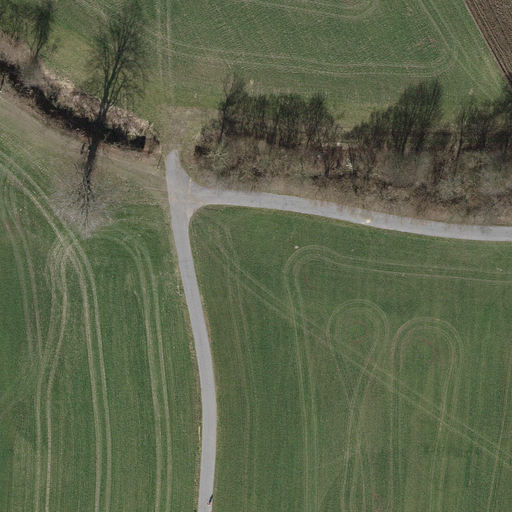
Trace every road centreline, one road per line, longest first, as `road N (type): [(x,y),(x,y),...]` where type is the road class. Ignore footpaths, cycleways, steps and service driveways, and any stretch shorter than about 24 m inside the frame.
road 1 (track): [(205,511),(205,364),(182,243),(176,127)]
road 2 (track): [(511,233),(412,227),(176,192)]
